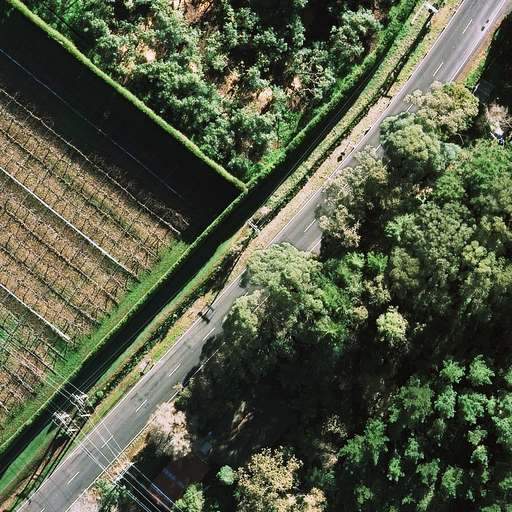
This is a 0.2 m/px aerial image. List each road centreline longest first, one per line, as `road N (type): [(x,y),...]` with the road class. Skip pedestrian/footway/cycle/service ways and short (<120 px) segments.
road 1 (tertiary): [(487,0),(441,68),(238,301),(38,511)]
road 2 (track): [(511,300),(484,308),(366,416),(327,511)]
